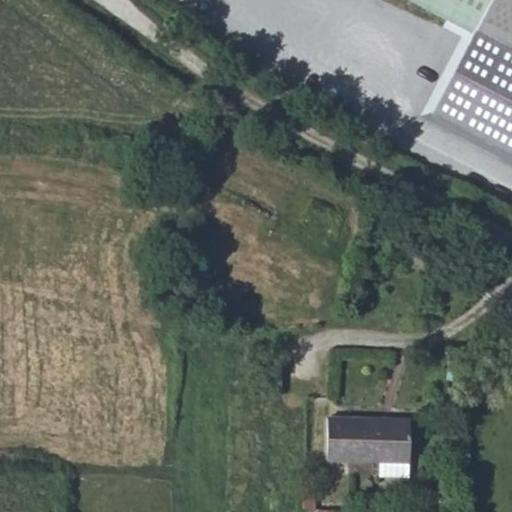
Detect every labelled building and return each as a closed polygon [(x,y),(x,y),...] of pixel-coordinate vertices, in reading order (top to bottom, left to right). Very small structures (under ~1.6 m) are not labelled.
[(511,0),(411,0),(474,33),(431,114),(511,156),(511,0)] [(146,289),(164,291),(168,243),(151,242),(146,289)] [(379,462),(408,463),(409,421),(328,418),(327,461),(379,462)] [(379,462),(378,477),(408,478),(408,463),(379,462)] [(441,511),(456,511),(455,492),(425,491),(424,506),(441,507),(441,511)]
